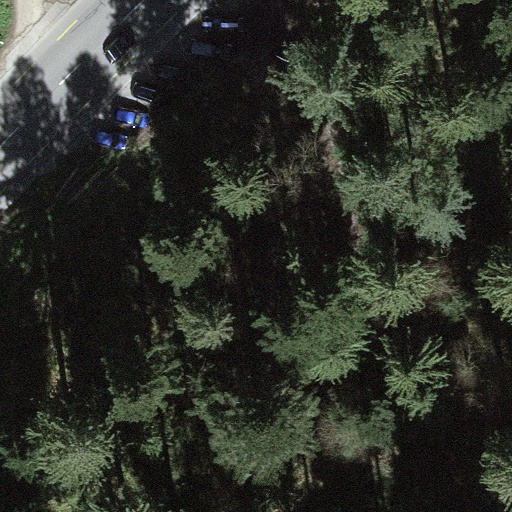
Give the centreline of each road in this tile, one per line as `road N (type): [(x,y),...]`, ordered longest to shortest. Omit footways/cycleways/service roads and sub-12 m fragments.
road 1 (track): [(511,403),(434,343),(379,261),(352,167),(341,69),(313,0)]
road 2 (primary): [(0,146),(142,0)]
